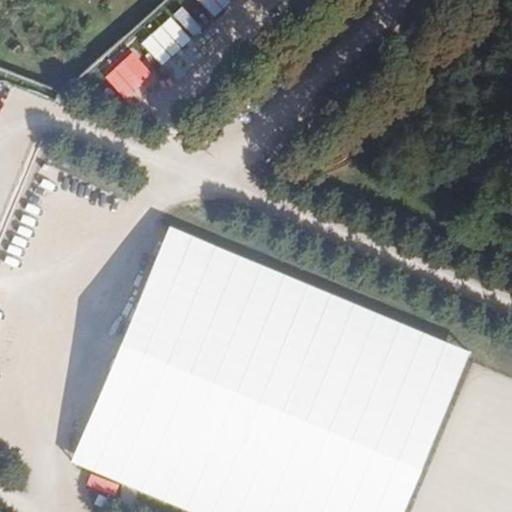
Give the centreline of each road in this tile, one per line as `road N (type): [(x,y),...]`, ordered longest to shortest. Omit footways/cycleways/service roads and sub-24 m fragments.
road 1 (track): [(201,180),(62,511)]
road 2 (track): [(201,180),(511,308)]
road 3 (track): [(201,180),(402,0)]
road 4 (track): [(51,127),(201,180)]
